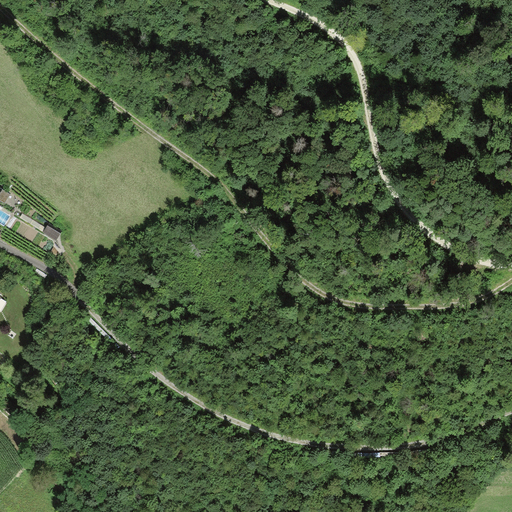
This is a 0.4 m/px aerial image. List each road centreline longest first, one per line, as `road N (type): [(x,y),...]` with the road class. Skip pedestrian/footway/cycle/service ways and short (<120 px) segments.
road 1 (track): [(0,6),(210,174),(292,269),(338,303),(443,307),(511,281)]
road 2 (track): [(0,245),(55,274),(139,364),(187,397),(287,441),(436,445),(511,414)]
road 3 (track): [(511,263),(461,254),(421,226),(380,165),(353,54),(322,25),(266,0)]
road 4 (track): [(0,420),(81,511)]
